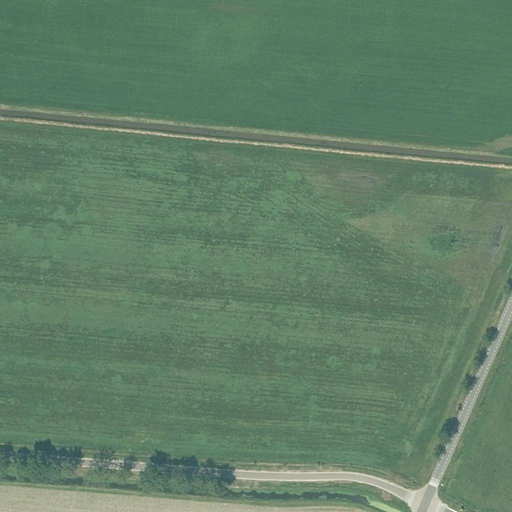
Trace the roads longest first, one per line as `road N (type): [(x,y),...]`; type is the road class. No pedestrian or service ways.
road 1 (unclassified): [(425,503),(345,476),(0,455)]
road 2 (tertiary): [(425,503),(511,304)]
